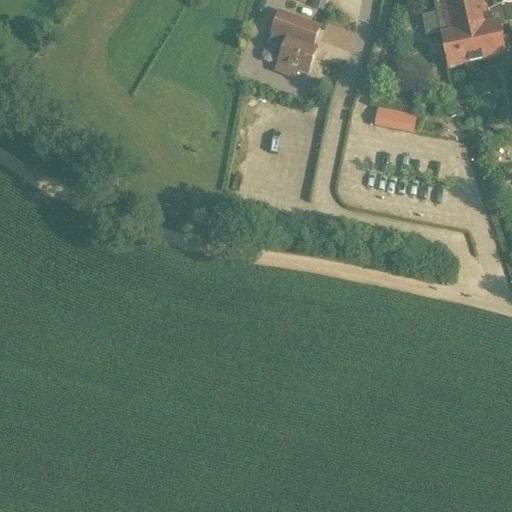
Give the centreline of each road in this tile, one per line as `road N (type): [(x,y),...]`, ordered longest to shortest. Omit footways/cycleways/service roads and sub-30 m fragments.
road 1 (track): [(292,265),(130,233),(71,207),(0,157)]
road 2 (residential): [(511,312),(292,265)]
